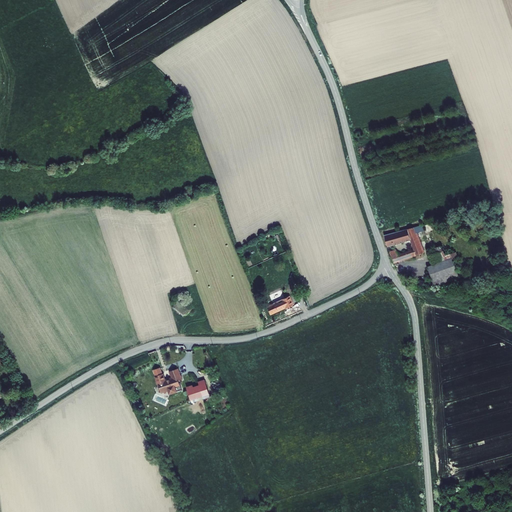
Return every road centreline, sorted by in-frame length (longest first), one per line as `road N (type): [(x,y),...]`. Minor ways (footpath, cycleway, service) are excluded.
road 1 (unclassified): [(388,266),(363,287),(257,335),(168,341),(131,353),(0,431)]
road 2 (tertiary): [(388,266),(330,78),(300,10)]
road 3 (tertiary): [(430,511),(413,313),(388,266)]
